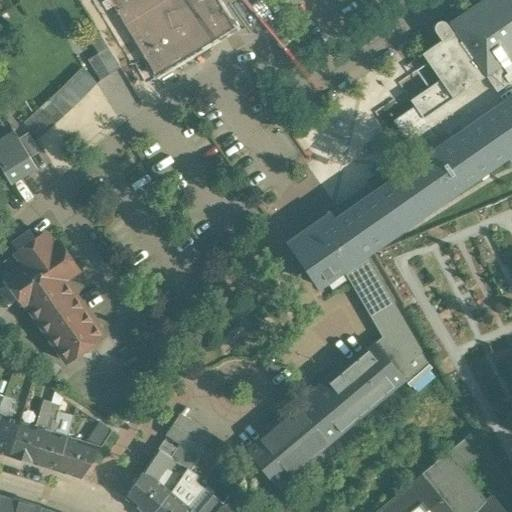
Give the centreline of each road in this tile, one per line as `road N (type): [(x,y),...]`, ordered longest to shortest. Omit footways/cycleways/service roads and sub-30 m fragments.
road 1 (residential): [(55,193),(150,114),(265,44),(298,94),(430,0)]
road 2 (residential): [(94,505),(175,375),(55,193)]
